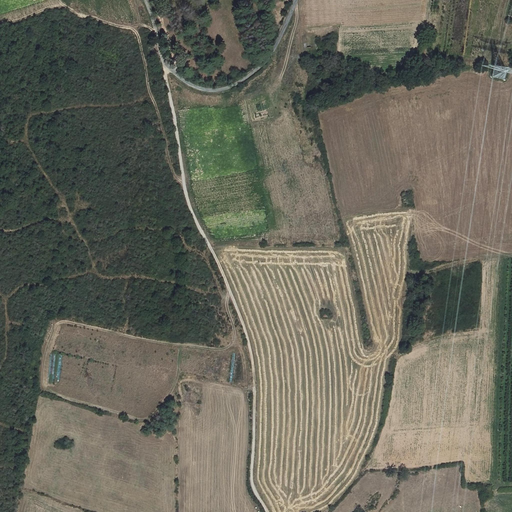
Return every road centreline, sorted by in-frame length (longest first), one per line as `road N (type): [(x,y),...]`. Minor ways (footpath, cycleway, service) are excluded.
road 1 (track): [(161,59),(184,189),(249,344),(251,482),(267,511)]
road 2 (track): [(183,184),(171,167),(136,31),(65,6),(0,23)]
road 3 (track): [(55,325),(42,365),(46,389),(140,419),(171,390),(180,345)]
road 4 (track): [(229,289),(234,331),(223,348),(55,325)]
road 5 (unclassified): [(295,0),(273,49),(236,84),(205,89),(161,59)]
